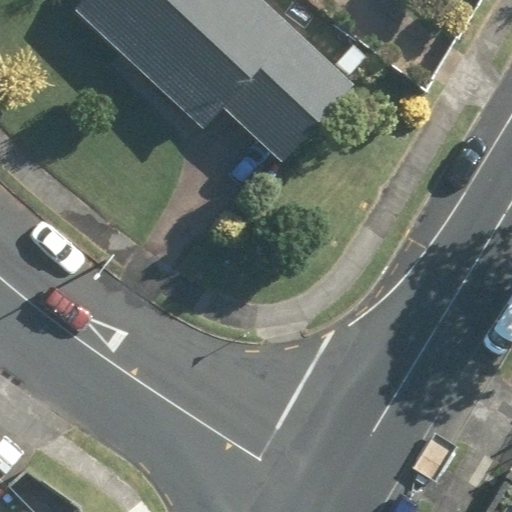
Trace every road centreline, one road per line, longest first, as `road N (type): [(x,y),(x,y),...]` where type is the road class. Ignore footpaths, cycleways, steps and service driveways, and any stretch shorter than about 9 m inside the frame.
road 1 (unclassified): [(324,504),(0,276)]
road 2 (secondary): [(511,193),(324,504)]
